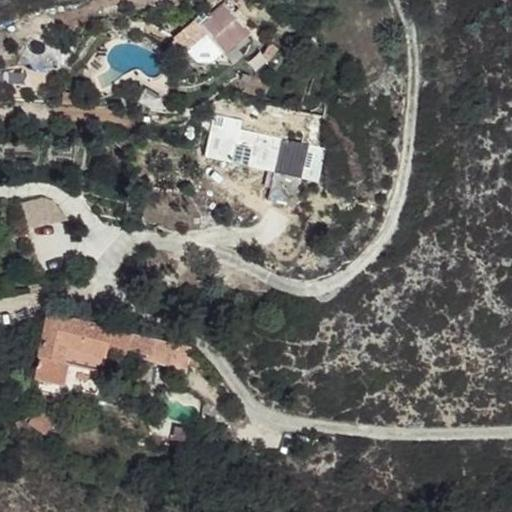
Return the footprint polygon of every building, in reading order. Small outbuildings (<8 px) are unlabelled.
[(226,5),(197,25),(218,54),(246,34),(226,5)] [(302,118),(244,104),(237,131),(295,146),(302,118)] [(138,344),(52,326),(43,367),(69,374),(104,383),(113,357),(134,363),(138,344)] [(192,357),(138,344),(134,363),(188,376),(192,357)] [(69,374),(43,367),(37,389),(66,397),(69,374)]
